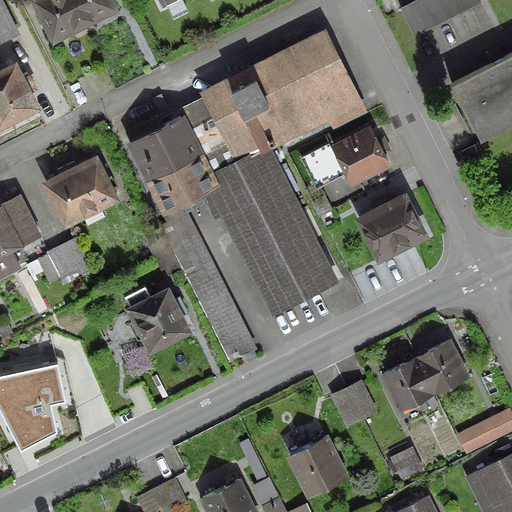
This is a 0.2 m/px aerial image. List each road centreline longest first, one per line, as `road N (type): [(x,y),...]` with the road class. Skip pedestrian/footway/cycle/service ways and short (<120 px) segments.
road 1 (residential): [(481,267),(0,510)]
road 2 (residential): [(0,160),(314,0)]
road 3 (residential): [(348,0),(481,267)]
